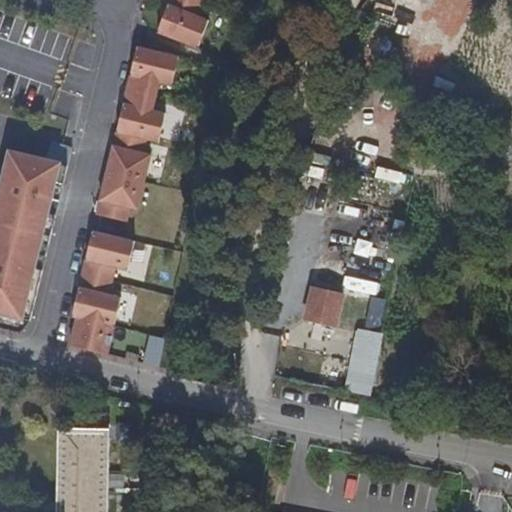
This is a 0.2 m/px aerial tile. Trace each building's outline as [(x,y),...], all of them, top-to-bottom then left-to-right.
[(159,0),(150,34),(192,46),(200,17),(188,13),(191,0),(159,0)] [(86,213),(126,223),(130,209),(133,210),(147,155),(143,155),(147,139),(155,141),(162,113),(154,111),(161,83),(168,84),(174,56),(131,45),(122,74),(86,213)] [(36,158),(57,164),(61,146),(41,141),(36,158)] [(0,315),(2,316),(20,320),(30,323),(70,167),(0,148),(0,315)] [(354,209),(325,201),(319,223),(349,228),(354,209)] [(133,241),(82,230),(60,316),(65,317),(59,343),(108,355),(120,298),(113,297),(119,269),(126,271),(133,241)] [(372,285),(365,320),(378,322),(385,288),(372,285)] [(343,295),(313,288),(305,319),(334,326),(343,295)] [(18,328),(20,320),(2,316),(0,324),(18,328)] [(379,335),(359,329),(346,391),(366,395),(369,384),(379,335)] [(159,366),(165,338),(149,335),(143,362),(159,366)] [(58,511),(108,511),(110,431),(60,430),(58,511)]
